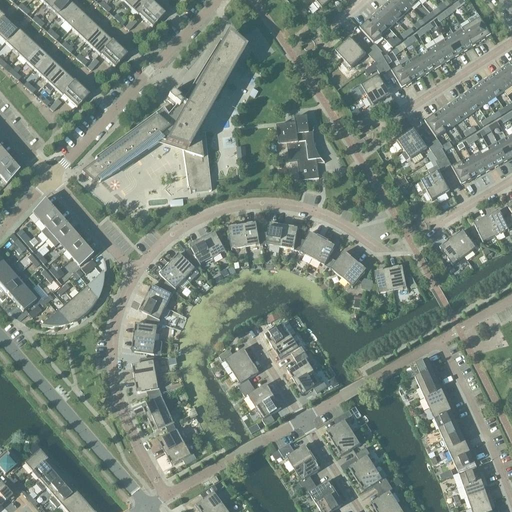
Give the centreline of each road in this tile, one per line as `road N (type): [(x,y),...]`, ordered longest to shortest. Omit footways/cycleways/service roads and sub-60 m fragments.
road 1 (residential): [(134,276),(181,229),(236,205),(270,203),(324,217),(376,251)]
road 2 (residential): [(47,185),(221,0)]
road 3 (residential): [(169,494),(118,400),(110,360),(116,314),(134,276)]
road 4 (unclassified): [(149,506),(0,332)]
road 5 (residential): [(511,502),(441,340)]
road 6 (residential): [(303,421),(441,340)]
road 7 (residential): [(169,494),(303,421)]
road 8 (residential): [(384,126),(511,43)]
road 9 (residential): [(134,276),(59,187),(47,185)]
